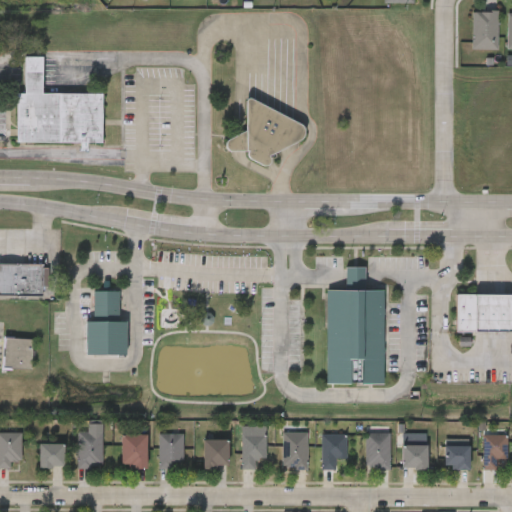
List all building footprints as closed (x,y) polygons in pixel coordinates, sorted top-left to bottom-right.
[(160,0),(160,8),(188,9),(188,0),(160,0)] [(367,0),(368,17),(399,17),(399,0),(367,0)] [(497,11),(497,50),(471,50),(471,11),(497,11)] [(456,63),(481,63),(481,25),(456,25),(456,63)] [(490,62),(503,62),(503,58),(511,58),(511,62),(511,26),(491,26),(490,62)] [(102,142),(17,142),(18,93),(25,93),(25,72),(25,56),(43,56),(43,93),(103,93),(102,142)] [(0,295),(0,264),(42,264),(42,295),(0,295)] [(325,288),(344,288),(344,277),(344,266),(363,266),(363,277),(363,289),(383,289),(382,383),(357,383),(357,378),(350,378),(350,383),(324,383),(325,288)] [(87,354),(87,288),(117,288),(117,320),(124,320),(124,354),(87,354)] [(455,292),(511,292),(511,330),(454,330),(455,292)] [(70,368),(111,368),(110,335),(103,335),(103,304),(77,304),(78,335),(70,335),(70,368)] [(30,369),(1,368),(3,337),(31,338),(30,369)] [(511,414),(502,415),(501,427),(511,427),(511,414)] [(240,427),(264,427),(264,459),(253,459),(253,470),(240,470),(240,427)] [(76,468),(76,432),(100,432),(100,468),(76,468)] [(0,466),(0,433),(19,433),(19,466),(0,466)] [(281,469),(281,433),(305,433),(305,469),(281,469)] [(157,469),(157,434),(182,434),(182,460),(171,460),(171,469),(157,469)] [(388,434),(388,469),(364,469),(364,434),(388,434)] [(120,468),(120,435),(144,435),(144,468),(120,468)] [(344,458),(333,458),(333,470),(319,470),(319,435),(344,435),(344,458)] [(495,469),(481,469),(481,435),(505,435),(505,458),(495,458),(495,469)] [(86,480),(86,437),(71,437),(71,444),(61,444),(61,481),(86,480)] [(225,482),(239,483),(239,473),(250,473),(250,439),(225,439),(225,482)] [(202,467),(202,440),(226,440),(226,467),(202,467)] [(63,468),(38,468),(38,444),(63,444),(63,468)] [(291,482),(291,446),(266,445),(266,481),(291,482)] [(401,468),(401,445),(426,445),(426,468),(401,468)] [(349,446),(349,482),(374,482),(373,446),(349,446)] [(411,447),(386,446),(385,482),(410,482),(411,447)] [(443,446),(467,446),(467,468),(443,468),(443,446)] [(105,480),(131,480),(132,448),(105,447),(105,480)] [(168,474),(167,447),(143,447),(143,481),(157,481),(157,474),(168,474)] [(330,472),(330,448),(305,448),(305,482),(319,483),(319,471),(330,472)] [(466,483),(480,484),(480,471),(491,472),(491,448),(466,448),(466,483)] [(212,478),(213,453),(187,452),(186,482),(199,482),(200,478),(212,478)] [(453,482),(453,452),(428,452),(428,482),(453,482)] [(48,457),(23,456),(23,480),(48,480),(48,457)]
